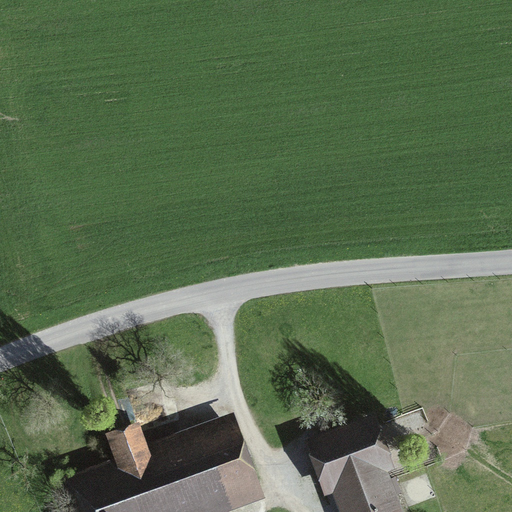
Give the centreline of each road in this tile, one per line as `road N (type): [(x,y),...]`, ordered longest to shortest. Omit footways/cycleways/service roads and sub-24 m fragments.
road 1 (unclassified): [(0,359),(107,319),(216,291),(511,261)]
road 2 (track): [(216,291),(230,389),(303,511)]
